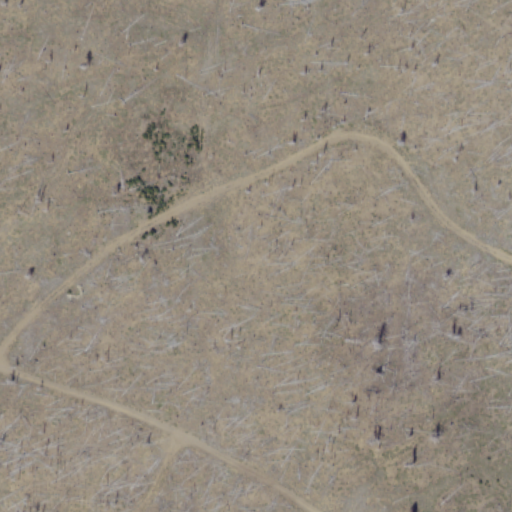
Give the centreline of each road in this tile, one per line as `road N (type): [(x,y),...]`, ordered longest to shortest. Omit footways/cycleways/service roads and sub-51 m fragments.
road 1 (track): [(0,338),(122,238),(206,190),(329,137),(389,148),(443,222),(511,261)]
road 2 (track): [(0,364),(159,425),(308,511)]
